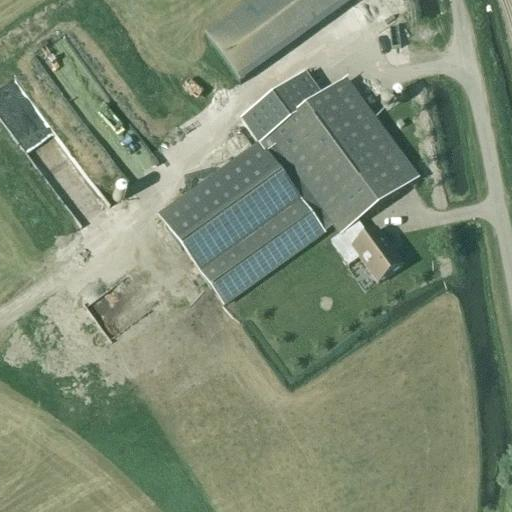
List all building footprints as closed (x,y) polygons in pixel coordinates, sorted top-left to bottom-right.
[(358,0),(254,0),(204,36),(240,86),(358,0)] [(419,182),(346,81),(323,98),(306,74),(243,120),(260,144),(157,219),(223,310),(325,236),(324,234),(332,228),(339,238),(330,245),(347,268),(358,261),(377,287),(403,268),(376,230),(367,237),(358,225),(419,182)] [(174,161),(173,143),(154,144),(154,162),(174,161)] [(16,394),(107,347),(95,323),(3,369),(16,394)] [(85,381),(76,385),(83,404),(92,400),(85,381)]
